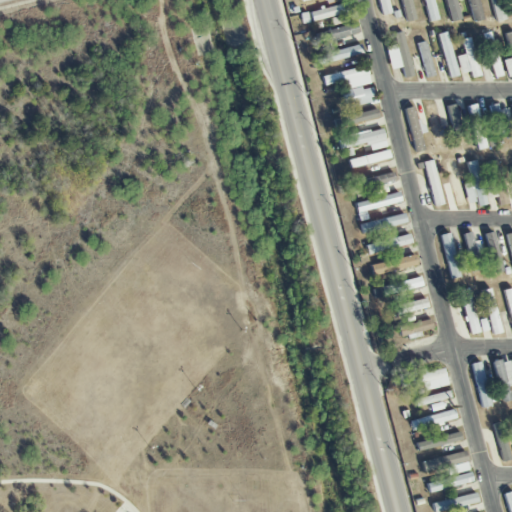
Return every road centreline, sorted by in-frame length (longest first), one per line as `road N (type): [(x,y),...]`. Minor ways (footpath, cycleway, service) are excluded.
road 1 (tertiary): [(265,0),(396,511)]
road 2 (residential): [(364,0),(494,511)]
road 3 (residential): [(511,349),(453,351),(361,372)]
road 4 (residential): [(511,92),(389,95)]
